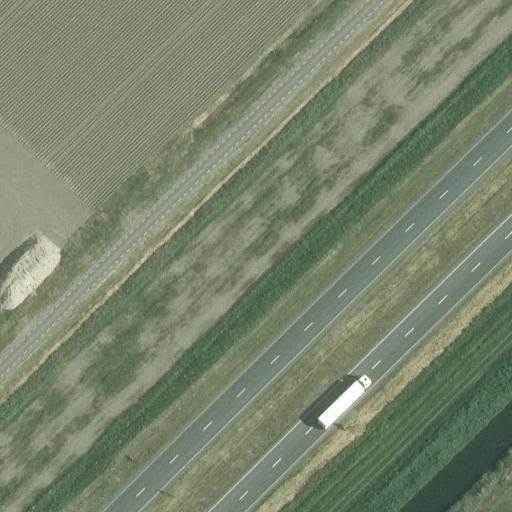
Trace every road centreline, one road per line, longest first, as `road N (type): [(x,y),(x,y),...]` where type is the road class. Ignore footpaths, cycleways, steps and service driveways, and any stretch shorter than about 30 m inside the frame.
road 1 (trunk): [(511,130),(122,511)]
road 2 (unclassified): [(0,374),(384,0)]
road 3 (trunk): [(229,511),(511,235)]
